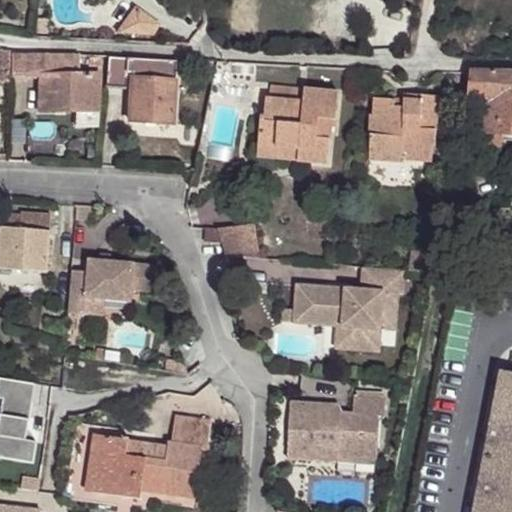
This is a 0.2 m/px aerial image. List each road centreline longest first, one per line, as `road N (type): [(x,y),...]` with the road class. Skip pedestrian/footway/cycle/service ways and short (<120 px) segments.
road 1 (residential): [(0,179),(138,189),(162,209),(251,405),(250,511)]
road 2 (residential): [(511,66),(215,52)]
road 3 (unknown): [(56,481),(74,432),(91,418),(240,378)]
road 4 (unknown): [(215,52),(0,37)]
